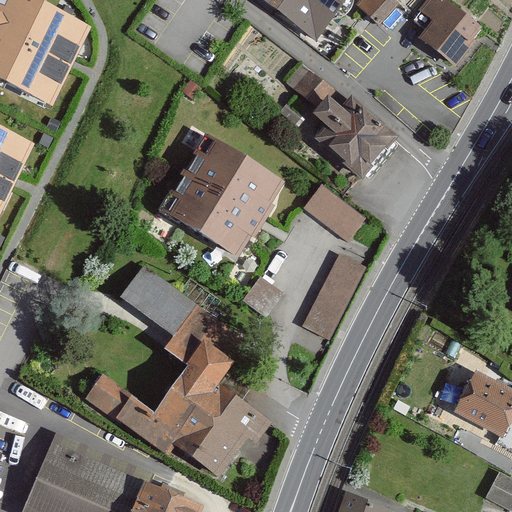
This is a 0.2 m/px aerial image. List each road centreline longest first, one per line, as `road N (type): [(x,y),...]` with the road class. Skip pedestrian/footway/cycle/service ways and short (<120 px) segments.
road 1 (primary): [(456,174),(320,432)]
road 2 (residential): [(456,174),(242,0)]
road 3 (residential): [(320,432),(287,411),(275,377),(282,317),(311,245)]
